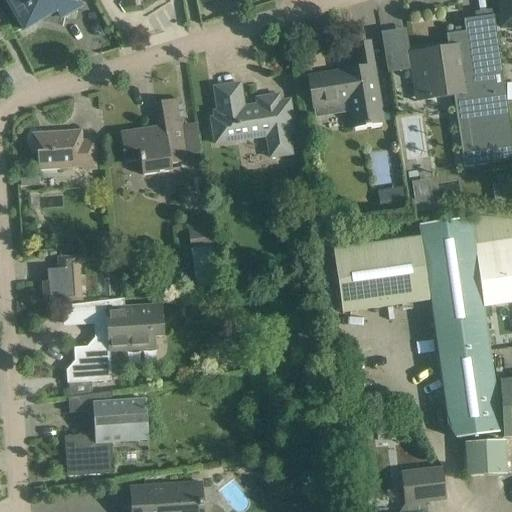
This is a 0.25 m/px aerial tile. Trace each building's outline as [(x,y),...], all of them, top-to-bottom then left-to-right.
[(76,0),(5,0),(24,31),(43,20),(40,15),(42,9),(52,3),(62,19),(81,8),(76,0)] [(511,0),(501,0),(501,29),(511,28),(511,0)] [(511,161),(511,137),(497,36),(494,16),(463,21),(465,32),(446,35),(448,49),(441,50),(441,48),(397,55),(400,72),(410,71),(415,103),(454,98),(464,168),(511,161)] [(374,66),(307,77),(313,109),(347,104),(352,130),(384,124),(374,66)] [(294,132),(289,101),(280,103),(279,96),(257,99),(259,112),(244,114),(240,85),(214,88),(218,112),(214,113),(215,119),(211,119),(215,145),(267,137),(270,158),(292,155),(288,133),(294,132)] [(184,126),(183,120),(180,100),(156,104),(160,128),(121,134),(125,164),(140,161),(143,177),(171,173),(170,165),(188,161),(187,156),(200,155),(196,124),(184,126)] [(95,170),(94,142),(81,142),(80,132),(33,136),(35,155),(37,155),(38,171),(82,168),(82,171),(95,170)] [(434,209),(429,180),(412,183),(416,212),(434,209)] [(511,201),(511,199),(510,184),(492,186),(495,204),(511,201)] [(406,211),(402,188),(378,192),(381,215),(406,211)] [(511,221),(471,216),(471,219),(470,219),(482,309),(484,309),(511,305),(511,221)] [(484,309),(482,309),(470,219),(418,226),(420,238),(429,302),(446,422),(457,440),(502,433),(484,309)] [(221,286),(214,248),(210,222),(187,226),(191,252),(197,290),(221,286)] [(386,308),(429,302),(420,238),(377,244),(386,308)] [(342,314),(386,308),(377,244),(333,250),(342,314)] [(43,282),(45,303),(81,300),(78,270),(80,270),(79,258),(59,259),(60,270),(47,271),(48,282),(43,282)] [(91,395),(91,383),(111,381),(109,354),(156,351),(155,339),(164,338),(162,305),(124,307),(124,301),(105,303),(106,324),(100,325),(101,338),(95,339),(87,348),(74,349),(75,362),(67,371),(66,371),(67,384),(69,384),(70,399),(91,395)] [(503,438),(511,437),(511,380),(499,381),(503,438)] [(145,398),(112,401),(112,392),(91,395),(70,399),(68,399),(69,414),(90,413),(92,436),(65,438),(67,478),(113,474),(111,443),(148,441),(145,398)] [(319,424),(322,447),(336,445),(333,422),(319,424)] [(467,477),(507,475),(505,441),(465,443),(467,477)] [(421,511),(421,503),(446,500),(443,469),(400,474),(404,506),(399,511),(421,511)] [(202,511),(200,484),(131,488),(132,503),(128,504),(128,505),(132,505),(132,511),(202,511)]
